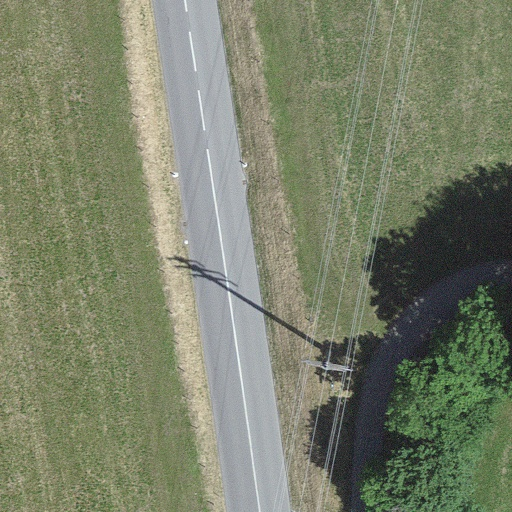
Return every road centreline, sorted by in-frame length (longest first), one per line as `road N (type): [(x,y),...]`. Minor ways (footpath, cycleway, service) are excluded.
road 1 (secondary): [(186,0),(259,511)]
road 2 (unclassified): [(365,511),(377,390),(399,341),(434,304),(511,277)]
